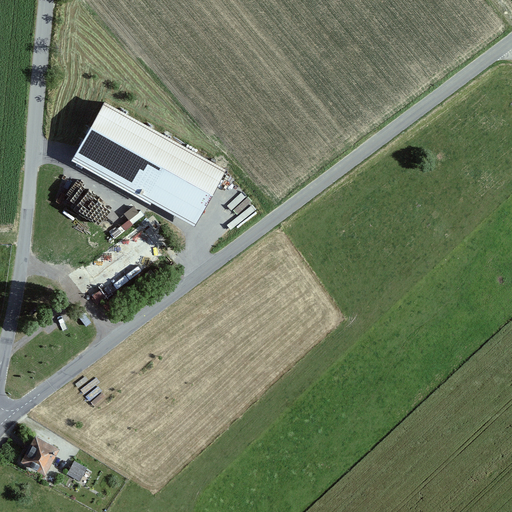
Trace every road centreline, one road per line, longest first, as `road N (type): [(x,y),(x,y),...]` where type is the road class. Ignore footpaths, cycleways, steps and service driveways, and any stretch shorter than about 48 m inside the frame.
road 1 (tertiary): [(0,423),(511,40)]
road 2 (tertiary): [(45,0),(23,237),(0,356)]
